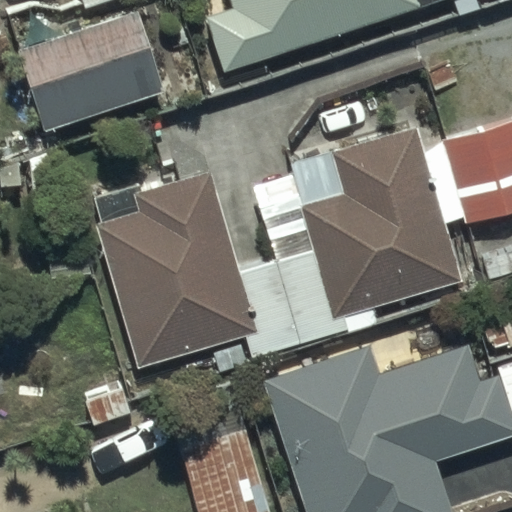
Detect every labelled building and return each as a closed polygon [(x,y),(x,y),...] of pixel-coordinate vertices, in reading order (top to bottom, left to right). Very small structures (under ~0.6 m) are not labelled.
[(224,0),(225,3),(198,12),(215,65),(415,0),(224,0)] [(127,5),(8,45),(35,125),(154,85),(127,5)] [(511,114),(434,135),(458,222),(511,206),(511,114)] [(203,167),(133,188),(132,183),(89,196),(94,216),(87,218),(130,363),(237,331),(244,353),(343,323),(340,312),(454,278),(408,123),(323,148),(335,188),(293,200),(306,244),(233,266),(203,167)] [(511,342),(511,279),(491,287),(496,303),(480,308),(493,344),(509,339),(510,343),(511,342)] [(367,341),(260,375),(304,511),(454,511),(436,454),(511,429),(511,418),(497,373),(477,380),(464,341),(376,369),(367,341)] [(271,511),(230,376),(161,397),(195,511),(271,511)]
